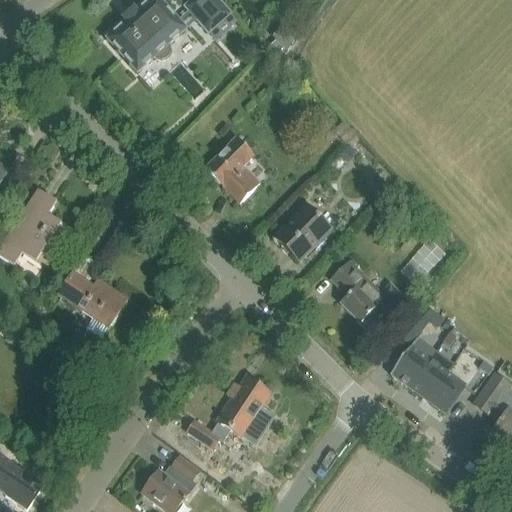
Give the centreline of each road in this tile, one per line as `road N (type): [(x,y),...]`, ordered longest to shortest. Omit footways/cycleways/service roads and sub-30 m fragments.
road 1 (unclassified): [(226,275),(0,52)]
road 2 (unclassified): [(226,275),(75,511)]
road 3 (unclassified): [(360,402),(226,275)]
road 4 (unclassified): [(511,508),(360,402)]
road 5 (unclassified): [(281,511),(360,402)]
